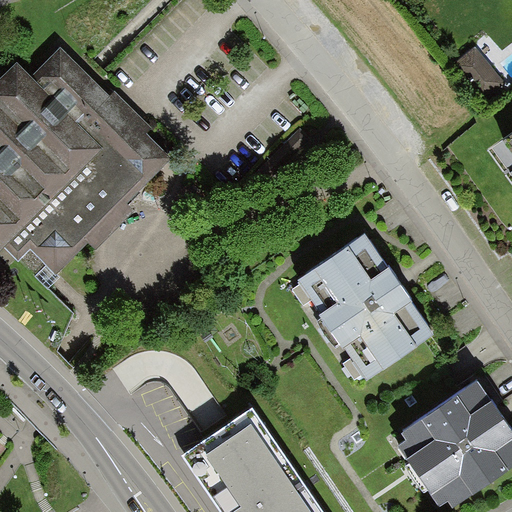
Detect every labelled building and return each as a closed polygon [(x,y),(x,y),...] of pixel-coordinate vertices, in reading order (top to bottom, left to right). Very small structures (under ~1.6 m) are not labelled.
[(17,63),(0,79),(0,263),(8,271),(30,249),(55,274),(88,242),(95,248),(115,228),(133,210),(125,202),(162,164),(171,156),(146,132),(151,127),(115,90),(109,96),(60,46),(30,76),(17,63)] [(504,82),(476,46),(454,63),(482,99),(504,82)] [(511,133),(503,140),(511,153),(511,133)] [(366,378),(432,333),(367,236),(301,280),(366,378)] [(511,466),(511,431),(477,380),(400,434),(405,441),(398,446),(439,505),(449,498),(454,506),(511,466)] [(323,511),(253,407),(182,455),(220,511),(323,511)]
